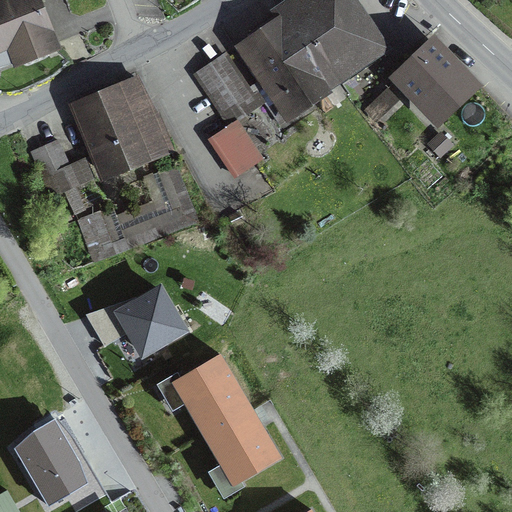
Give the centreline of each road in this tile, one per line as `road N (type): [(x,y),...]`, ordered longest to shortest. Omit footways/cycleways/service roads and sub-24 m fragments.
road 1 (residential): [(0,241),(158,511)]
road 2 (residential): [(223,0),(0,120)]
